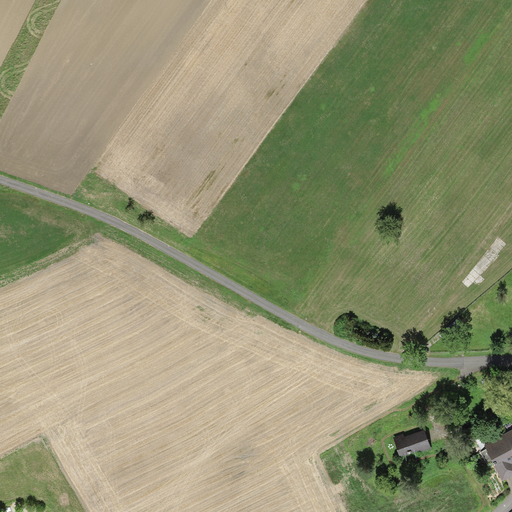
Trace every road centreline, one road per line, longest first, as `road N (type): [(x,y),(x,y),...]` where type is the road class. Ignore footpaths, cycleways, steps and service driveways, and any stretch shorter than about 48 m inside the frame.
road 1 (unclassified): [(0,178),(108,218),(341,345),(398,359),(511,361)]
road 2 (track): [(398,359),(511,204)]
